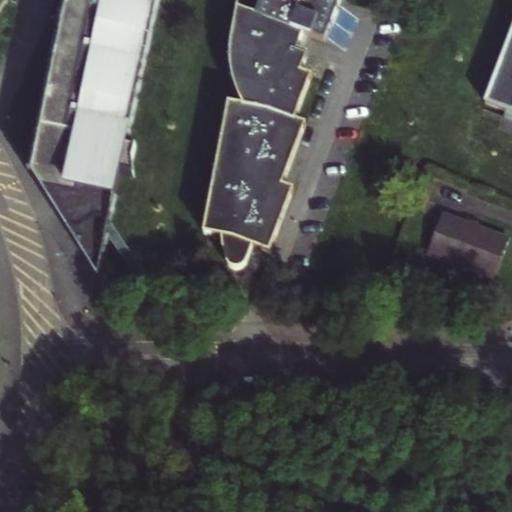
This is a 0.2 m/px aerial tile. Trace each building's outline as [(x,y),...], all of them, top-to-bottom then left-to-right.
[(64,0),(28,177),(96,280),(119,174),(130,177),(129,162),(132,149),(125,147),(156,0),(64,0)] [(297,72),(305,53),(294,49),(296,43),(300,33),(325,42),(341,0),(262,0),(257,14),(240,8),(230,52),(231,70),(235,87),(247,90),(244,106),(227,102),(199,234),(216,237),(221,257),(226,266),(231,269),(236,269),(240,267),(246,254),(249,247),(266,252),(290,189),(278,185),(301,124),(291,120),(308,76),(297,72)] [(511,31),(486,102),(511,112),(511,31)] [(441,213),(439,218),(454,224),(456,219),(441,213)] [(508,239),(456,219),(454,224),(439,218),(426,252),(492,279),(508,239)] [(511,446),(509,446),(489,500),(511,511),(511,446)]
